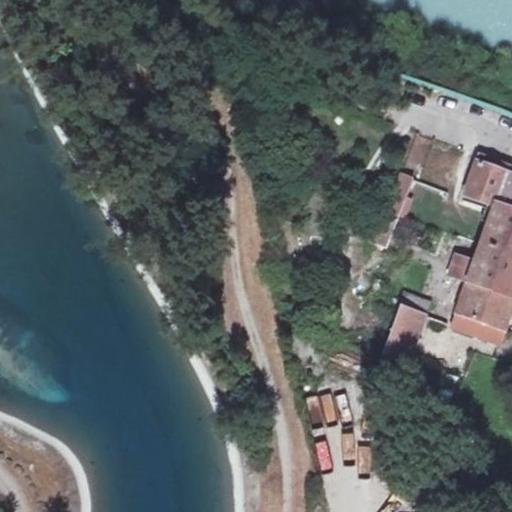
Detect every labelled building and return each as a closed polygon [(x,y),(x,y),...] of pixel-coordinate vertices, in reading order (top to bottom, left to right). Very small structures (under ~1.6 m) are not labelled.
[(511,168),(480,157),(467,196),(489,204),(496,207),(489,226),(483,245),(476,263),(457,257),(450,276),(469,283),(453,328),(478,337),(502,345),(507,332),(507,331),(511,316),(511,168)] [(387,248),(400,216),(413,180),(402,175),(394,195),(376,244),(387,248)] [(482,223),(489,226),(496,207),(489,204),(482,223)] [(413,208),(410,217),(418,219),(421,211),(413,208)] [(427,318),(432,305),(407,296),(402,309),(427,318)] [(386,355),(401,313),(374,304),(359,346),(386,355)] [(386,355),(410,365),(427,318),(402,309),(401,313),(386,355)] [(436,406),(447,411),(458,381),(447,377),(436,406)]
